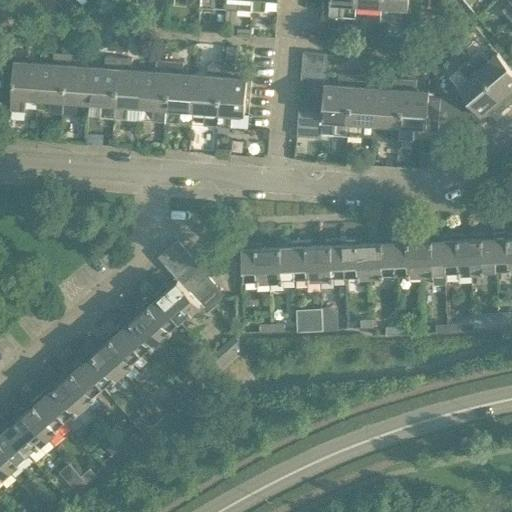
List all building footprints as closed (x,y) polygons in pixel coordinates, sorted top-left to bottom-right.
[(226,0),(226,8),(251,10),(252,0),(226,0)] [(252,0),(251,10),(265,11),(265,0),(252,0)] [(330,0),(329,16),(343,17),(344,3),(356,4),(356,0),(330,0)] [(381,20),(382,0),(356,0),(356,4),(369,5),(368,19),(381,20)] [(382,0),(381,20),(394,21),(395,7),(408,8),(408,0),(382,0)] [(466,36),(458,43),(463,49),(472,42),(466,36)] [(111,50),(119,50),(120,42),(111,41),(111,50)] [(120,42),(119,50),(128,51),(128,42),(120,42)] [(236,46),(226,45),(225,57),(235,58),(236,46)] [(28,60),(29,49),(15,48),(10,109),(25,110),(26,97),(38,98),(41,61),(28,60)] [(511,68),(498,52),(488,60),(480,50),(469,59),(508,105),(511,101),(511,88),(511,87),(511,68)] [(63,113),(67,52),(53,51),(53,61),(41,61),(38,98),(50,99),(49,112),(63,113)] [(326,65),(327,53),(303,51),(302,63),(326,65)] [(80,63),(81,53),(67,52),(63,113),(77,114),(77,101),(90,102),(92,64),(80,63)] [(115,117),(119,56),(106,55),(105,65),(92,64),(90,102),(102,103),(101,116),(115,117)] [(131,67),(132,57),(119,56),(115,117),(129,118),(129,105),(142,106),(144,68),(131,67)] [(166,121),(171,60),(157,59),(156,69),(144,68),(142,106),(153,107),(152,120),(166,121)] [(508,105),(469,59),(458,67),(467,78),(457,86),(462,91),(453,98),(451,122),(463,123),(478,110),(481,113),(491,105),(498,113),(508,105)] [(183,71),(184,61),(171,60),(166,121),(180,122),(181,109),(193,110),(196,72),(183,71)] [(218,125),(222,63),(209,62),(208,73),(196,72),(193,110),(205,111),(204,123),(218,125)] [(234,75),(235,64),(222,63),(218,125),(231,125),(232,113),(244,114),(247,76),(234,75)] [(325,77),(326,65),(302,63),(302,75),(325,77)] [(347,134),(352,74),(339,74),(338,83),(325,82),(324,89),(324,101),(323,113),(322,119),(335,120),(334,133),(347,134)] [(365,85),(365,75),(352,74),(347,134),(361,135),(362,122),(375,123),(378,86),(365,85)] [(324,89),(325,82),(325,77),(302,75),(301,87),(324,89)] [(400,138),(404,78),(390,77),(390,87),(378,86),(375,123),(387,124),(386,137),(400,138)] [(417,89),(417,79),(404,78),(400,138),(413,139),(414,126),(426,127),(426,130),(439,131),(440,122),(441,98),(429,97),(429,90),(417,89)] [(324,101),(324,89),(301,87),(300,100),(324,101)] [(442,98),(440,122),(451,122),(453,98),(442,98)] [(323,113),(324,101),(300,100),(299,112),(323,113)] [(322,125),(322,119),(323,113),(299,112),(298,123),(322,125)] [(321,137),(322,125),(298,123),(297,135),(321,137)] [(510,270),(511,269),(511,232),(496,233),(497,268),(510,267),(510,270)] [(486,268),(497,268),(496,233),(471,234),(472,272),(486,271),(486,268)] [(459,272),(472,272),(471,234),(446,235),(447,270),(459,269),(459,272)] [(435,270),(447,270),(446,235),(420,236),(422,274),(435,273),(435,270)] [(409,274),(422,274),(420,236),(395,237),(397,272),(408,272),(409,274)] [(385,272),(397,272),(395,237),(371,238),(373,276),(385,275),(385,272)] [(358,277),(373,276),(371,238),(345,239),(346,274),(358,274),(358,277)] [(166,264),(186,248),(178,239),(159,256),(166,264)] [(334,275),(346,274),(345,239),(320,240),(321,278),(334,278),(334,275)] [(308,279),(321,278),(320,240),(295,241),(296,276),(308,276),(308,279)] [(282,277),(296,276),(295,241),(270,242),(271,280),(282,280),(282,277)] [(258,281),(271,280),(270,242),(243,243),(245,278),(258,278),(258,281)] [(174,273),(193,257),(186,248),(166,264),(174,273)] [(182,283),(201,266),(193,257),(174,273),(176,275),(182,283)] [(190,292),(209,275),(201,266),(182,283),(190,292)] [(190,292),(182,283),(176,275),(156,293),(180,320),(189,312),(191,314),(201,305),(198,301),(190,292)] [(198,301),(217,284),(209,275),(190,292),(198,301)] [(206,310),(225,293),(217,284),(198,301),(201,305),(206,310)] [(171,327),(180,320),(156,293),(138,309),(163,338),(173,329),(171,327)] [(152,347),(163,338),(138,309),(118,326),(142,353),(151,345),(152,347)] [(261,331),(273,331),(273,323),(261,324),(261,331)] [(273,331),(284,330),(284,323),(273,323),(273,331)] [(450,331),(461,331),(461,323),(449,324),(450,331)] [(437,332),(450,331),(449,324),(437,324),(437,332)] [(386,334),(399,333),(399,325),(386,326),(386,334)] [(399,333),(411,333),(410,325),(399,325),(399,333)] [(133,361),(142,353),(118,326),(100,342),(125,371),(134,363),(133,361)] [(115,380),(125,371),(100,342),(81,358),(104,385),(113,377),(115,380)] [(220,366),(229,358),(224,352),(215,360),(220,366)] [(95,393),(104,385),(81,358),(61,375),(87,404),(97,395),(95,393)] [(211,374),(220,366),(215,360),(206,368),(211,374)] [(77,413),(87,404),(61,375),(42,391),(66,418),(75,410),(77,413)] [(185,402),(194,394),(188,388),(180,396),(185,402)] [(180,396),(179,397),(173,390),(161,402),(171,414),(185,402),(180,396)] [(57,426),(66,418),(42,391),(23,408),(49,437),(59,428),(57,426)] [(155,422),(164,415),(154,404),(142,415),(151,426),(155,422)] [(29,454),(49,437),(23,408),(3,425),(27,452),(29,454)] [(19,459),(27,452),(3,425),(0,428),(0,458),(11,470),(21,461),(19,459)] [(122,445),(132,437),(126,431),(117,439),(122,445)] [(114,452),(122,445),(117,439),(109,446),(114,452)] [(0,478),(1,479),(11,470),(0,458),(0,478)] [(87,481),(96,473),(91,467),(82,475),(87,481)] [(79,488),(87,481),(82,475),(73,482),(79,488)] [(47,511),(51,511),(58,506),(53,500),(44,508),(47,511)]
